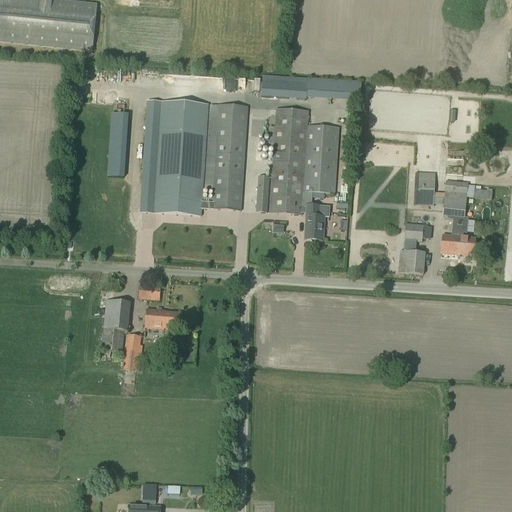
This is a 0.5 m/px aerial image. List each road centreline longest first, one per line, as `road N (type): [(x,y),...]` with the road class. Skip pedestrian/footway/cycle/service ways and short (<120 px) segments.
road 1 (unclassified): [(511,294),(244,277)]
road 2 (unclassified): [(244,277),(0,262)]
road 3 (unclassified): [(241,511),(244,277)]
